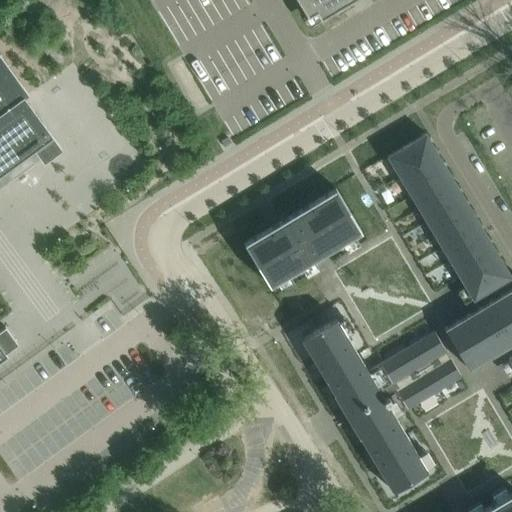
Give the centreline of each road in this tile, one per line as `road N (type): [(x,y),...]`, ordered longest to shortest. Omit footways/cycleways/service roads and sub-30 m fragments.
road 1 (residential): [(511,17),(172,222),(163,235),(171,261)]
road 2 (residential): [(281,411),(195,277),(171,261)]
road 3 (residential): [(247,413),(97,511)]
road 4 (residential): [(171,261),(174,302),(247,413)]
